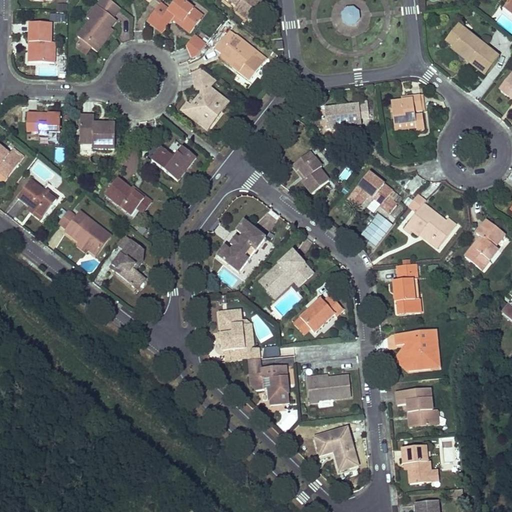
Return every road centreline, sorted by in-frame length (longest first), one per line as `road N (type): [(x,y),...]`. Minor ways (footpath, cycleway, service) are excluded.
road 1 (residential): [(241,171),(357,258),(383,499),(370,511)]
road 2 (residential): [(351,511),(206,374),(196,337)]
road 3 (residential): [(179,339),(193,390),(320,511)]
road 4 (residential): [(0,219),(146,334),(179,339)]
road 5 (residential): [(229,162),(178,229),(172,253),(179,339)]
road 6 (residential): [(196,337),(186,250),(241,171)]
road 7 (residential): [(113,92),(127,105),(155,103),(168,87),(168,67),(156,51),(136,46),(117,55),(108,73)]
road 8 (residential): [(469,117),(451,125),(441,144),(452,172),(482,178),(503,157)]
